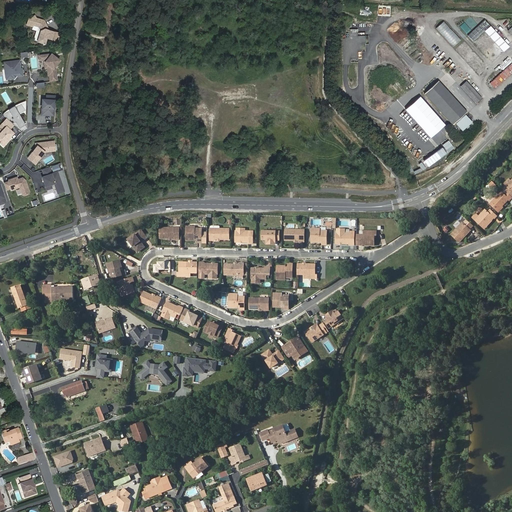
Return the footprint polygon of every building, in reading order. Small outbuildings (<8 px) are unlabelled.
[(28,17),(25,25),(31,27),(32,26),(37,28),(39,31),(36,42),(43,44),(45,39),(52,40),(54,33),(44,29),(42,26),(43,21),(35,19),(34,16),(31,18),(28,17)] [(466,21),(472,27),(476,23),(470,18),(466,21)] [(443,20),(435,27),(452,47),(460,39),(443,20)] [(485,20),(468,36),(474,42),(485,32),(504,52),(510,46),(485,20)] [(418,39),(445,67),(453,59),(427,31),(418,39)] [(343,58),(357,58),(358,51),(361,51),(361,43),(365,43),(365,36),(357,35),(357,32),(344,32),(343,58)] [(61,34),(54,33),(52,40),(58,42),(61,34)] [(455,49),(479,76),(487,68),(464,41),(455,49)] [(49,55),(39,57),(39,61),(44,60),(45,60),(46,62),(45,63),(49,66),(47,68),(47,69),(48,73),(49,74),(51,73),(51,75),(49,76),(50,82),(57,81),(56,71),(53,69),(60,61),(52,55),(50,57),(49,55)] [(19,61),(5,62),(6,70),(8,70),(8,73),(7,75),(7,78),(9,79),(15,79),(15,77),(16,76),(17,76),(17,77),(22,77),(21,69),(20,69),(19,61)] [(493,88),(511,72),(511,62),(489,82),(493,88)] [(469,111),(439,80),(425,93),(454,124),(469,111)] [(462,86),(478,103),(484,98),(468,81),(462,86)] [(6,91),(1,94),(7,104),(12,102),(6,91)] [(43,101),(42,116),(54,116),(55,97),(47,96),(47,101),(43,101)] [(445,125),(419,97),(405,110),(430,138),(445,125)] [(202,103),(189,109),(194,118),(207,111),(202,103)] [(24,110),(20,104),(8,110),(19,128),(25,125),(18,114),(24,110)] [(467,114),(457,124),(464,131),(474,121),(467,114)] [(14,125),(7,118),(2,122),(6,126),(0,131),(0,143),(2,146),(7,141),(6,140),(9,137),(13,133),(10,129),(14,125)] [(36,148),(28,158),(35,164),(45,153),(55,151),(54,142),(37,144),(37,147),(36,148)] [(43,160),(45,165),(54,160),(51,155),(43,160)] [(49,167),(42,169),(44,176),(42,177),(45,186),(50,184),(54,183),(57,193),(63,191),(57,172),(51,174),(49,167)] [(24,180),(21,178),(17,179),(16,177),(7,180),(8,181),(10,188),(10,190),(18,187),(21,195),(23,196),(27,194),(28,192),(24,180)] [(503,189),(506,192),(507,193),(511,197),(511,196),(511,180),(509,178),(504,183),(504,185),(506,187),(503,189)] [(492,189),(496,186),(492,181),(487,184),(492,189)] [(509,198),(505,195),(501,191),(495,198),(492,195),(488,200),(490,203),(498,210),(502,206),(509,198)] [(496,216),(490,210),(488,213),(485,210),(478,217),(476,215),(472,218),(475,221),(482,228),(487,222),(489,224),(494,218),(496,216)] [(326,226),(335,227),(336,218),(326,217),(326,226)] [(473,226),(466,220),(462,224),(462,223),(451,234),(459,242),(470,231),(469,230),(473,226)] [(194,237),(197,237),(197,241),(201,241),(201,228),(194,227),(194,226),(186,226),(186,239),(194,239),(194,237)] [(169,238),(171,238),(174,238),(174,239),(179,239),(179,227),(160,227),(160,237),(169,238)] [(214,238),(218,238),(220,238),(229,238),(229,228),(210,227),(210,239),(214,239),(214,238)] [(312,227),(311,240),(319,240),(319,239),(323,239),(322,243),(326,243),(327,229),(320,229),(320,227),(312,227)] [(337,232),(337,242),(351,243),(351,244),(355,244),(355,231),(351,231),(351,232),(345,232),(343,232),(343,228),(338,228),(338,232),(337,232)] [(144,238),(144,239),(147,236),(142,229),(129,238),(138,250),(145,245),(142,240),(141,240),(144,238)] [(294,239),(296,239),(300,239),(300,240),(303,240),(304,230),(304,229),(285,229),(285,239),(294,239)] [(357,234),(357,244),(375,244),(376,234),(377,234),(378,230),(369,229),(369,234),(365,234),(357,234)] [(244,230),(236,230),(236,241),(248,241),(248,242),(252,242),(252,230),(244,230)] [(278,230),(263,230),(262,238),(266,238),(267,242),(275,242),(275,238),(278,238),(278,230)] [(106,265),(109,273),(111,272),(113,279),(126,274),(125,270),(121,272),(120,269),(122,268),(119,261),(106,265)] [(190,272),(197,272),(197,262),(179,262),(179,271),(177,271),(177,276),(185,276),(185,272),(190,272)] [(203,273),(209,273),(212,273),(211,277),(216,278),(216,273),(217,273),(217,263),(204,263),(204,262),(200,262),(200,268),(203,268),(203,273)] [(239,265),(235,265),(234,265),(224,265),(224,275),(243,276),(243,264),(239,263),(239,265)] [(297,263),(297,274),(305,274),(308,274),(308,278),(317,278),(317,273),(315,273),(315,264),(297,263)] [(285,266),(278,266),(277,279),(285,279),(285,278),(293,278),(293,264),(289,264),(289,268),(285,268),(285,266)] [(257,277),(260,277),(266,277),(266,273),(270,273),(270,267),(266,267),(265,268),(252,268),(252,277),(253,277),(252,282),(257,282),(257,277)] [(82,280),(84,289),(100,284),(97,275),(82,280)] [(120,282),(122,289),(120,289),(122,297),(135,292),(132,285),(131,285),(130,283),(133,281),(132,277),(120,282)] [(27,307),(20,287),(12,290),(19,310),(20,309),(27,307)] [(73,287),(52,288),(42,288),(42,295),(44,295),(44,300),(52,300),(62,299),(62,297),(63,297),(65,297),(65,299),(73,299),(73,287)] [(140,301),(157,309),(162,298),(158,296),(158,297),(155,296),(153,295),(144,291),(140,301)] [(274,293),(274,306),(282,307),(282,303),(285,303),(285,307),(289,307),(289,295),(282,295),(281,294),(274,293)] [(229,294),(229,307),(237,307),(237,305),(240,305),(240,309),(244,310),(244,296),(237,295),(237,294),(229,294)] [(259,309),(261,309),(264,309),(264,310),(268,310),(268,299),(250,298),(249,308),(259,309)] [(178,313),(181,315),(184,308),(180,306),(180,308),(167,302),(163,312),(164,312),(162,316),(166,318),(168,314),(171,316),(176,318),(178,313)] [(203,318),(194,314),(192,313),(189,312),(189,310),(186,309),(181,320),(198,328),(203,318)] [(332,327),(345,318),(340,311),(337,313),(334,310),(328,315),(330,318),(327,320),(332,327)] [(115,328),(112,317),(96,323),(100,333),(115,328)] [(219,326),(216,325),(213,323),(209,322),(205,331),(218,337),(223,326),(220,325),(219,326)] [(310,335),(314,342),(328,332),(330,331),(325,324),(320,327),(318,324),(311,329),(313,332),(310,335)] [(149,341),(151,340),(159,341),(161,339),(162,331),(148,329),(141,334),(136,327),(129,332),(133,336),(136,341),(140,346),(142,346),(144,345),(144,341),(149,341)] [(229,338),(227,341),(224,348),(233,353),(236,348),(237,346),(241,337),(232,332),(233,331),(229,329),(226,337),(229,338)] [(299,336),(295,339),(296,340),(291,343),(290,342),(286,344),(288,346),(285,348),(290,356),(293,354),(302,348),(300,344),(303,342),(299,336)] [(35,343),(16,341),(15,350),(34,352),(35,343)] [(198,353),(201,347),(195,344),(192,350),(198,353)] [(306,346),(302,348),(305,352),(295,358),(296,359),(309,351),(306,346)] [(293,354),(295,358),(305,352),(302,348),(293,354)] [(81,352),(61,349),(60,359),(69,360),(69,358),(74,359),(73,362),(72,362),(71,366),(79,367),(81,352)] [(273,356),(272,355),(269,350),(262,354),(271,367),(284,359),(279,351),(275,353),(276,354),(273,356)] [(106,356),(97,355),(96,362),(97,362),(97,367),(95,366),(95,368),(98,369),(97,378),(103,379),(104,371),(104,369),(108,370),(110,362),(105,361),(105,359),(106,356)] [(217,361),(175,355),(174,363),(183,364),(182,374),(193,376),(194,371),(205,373),(205,371),(215,372),(217,361)] [(166,367),(162,362),(158,365),(149,364),(146,360),(141,364),(145,368),(137,374),(140,378),(142,378),(147,374),(147,373),(157,374),(165,384),(167,384),(171,381),(162,370),(166,367)] [(39,372),(36,364),(22,370),(24,374),(25,373),(26,377),(39,372)] [(42,379),(39,372),(26,377),(28,380),(26,380),(28,384),(42,379)] [(81,382),(62,388),(65,397),(84,391),(81,382)] [(109,410),(107,404),(100,407),(102,413),(109,410)] [(140,422),(129,426),(134,441),(145,437),(140,422)] [(267,430),(260,433),(263,441),(270,438),(272,442),(278,440),(279,441),(287,438),(288,441),(298,437),(294,429),(290,431),(288,425),(286,424),(282,426),(282,425),(273,429),(273,430),(268,432),(267,430)] [(7,434),(6,432),(6,431),(1,433),(5,443),(10,441),(11,445),(17,443),(16,441),(19,439),(23,438),(19,429),(10,432),(7,434)] [(103,438),(86,444),(91,456),(107,450),(103,438)] [(126,438),(120,440),(122,447),(128,444),(126,438)] [(224,443),(216,447),(220,459),(229,456),(224,443)] [(235,462),(240,459),(241,461),(250,457),(249,454),(245,456),(239,443),(229,448),(232,455),(228,457),(231,464),(235,462)] [(288,451),(296,447),(294,443),(286,447),(288,451)] [(71,450),(53,457),(57,468),(75,462),(71,450)] [(34,453),(27,456),(29,462),(36,459),(34,453)] [(203,456),(193,464),(191,460),(184,465),(187,469),(188,468),(195,476),(209,465),(203,456)] [(126,475),(138,472),(135,465),(124,468),(126,475)] [(88,471),(76,475),(78,480),(79,480),(82,488),(84,493),(95,488),(88,471)] [(263,473),(247,480),(252,492),(268,485),(263,473)] [(20,478),(22,483),(27,497),(38,494),(36,489),(34,484),(33,480),(32,480),(30,475),(20,478)] [(129,476),(112,481),(113,486),(130,481),(129,476)] [(162,480),(153,484),(147,486),(147,487),(145,488),(146,492),(144,493),(146,498),(173,487),(168,476),(161,478),(162,480)] [(204,479),(205,485),(214,483),(213,477),(204,479)] [(217,511),(224,510),(226,509),(234,505),(234,504),(231,498),(228,490),(226,484),(220,487),(225,500),(214,504),(217,511)] [(188,497),(197,493),(195,487),(186,491),(188,497)] [(118,490),(106,495),(110,504),(117,501),(120,504),(119,509),(128,511),(131,500),(127,498),(125,498),(124,497),(125,496),(128,496),(130,494),(124,488),(121,491),(118,490)] [(96,494),(89,497),(91,502),(94,500),(95,503),(99,502),(96,494)] [(208,511),(207,508),(203,509),(199,500),(187,504),(189,511),(208,511)]
